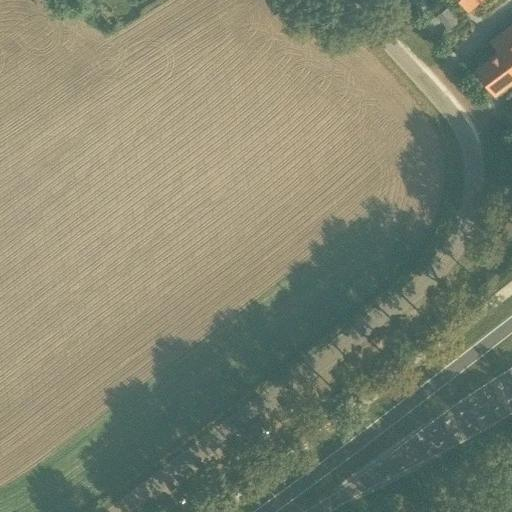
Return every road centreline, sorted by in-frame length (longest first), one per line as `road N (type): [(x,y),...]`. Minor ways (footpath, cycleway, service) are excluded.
road 1 (unclassified): [(130,511),(422,296),(455,247),(463,176),(454,140),(440,114),(327,0)]
road 2 (primary): [(511,324),(265,511)]
road 3 (primary): [(320,511),(511,392)]
